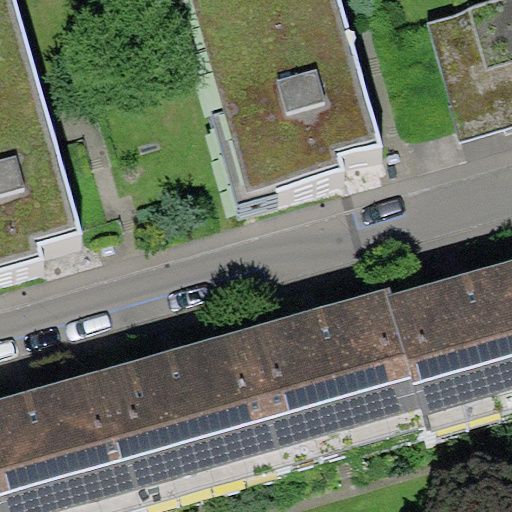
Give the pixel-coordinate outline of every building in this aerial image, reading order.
[(9,0),(0,0),(0,287),(43,275),(39,261),(81,249),(9,0)] [(340,175),(381,163),(334,0),(193,0),(206,45),(212,43),(224,85),(218,87),(249,195),(261,192),(266,211),(300,201),(344,189),(340,175)] [(511,3),(378,42),(405,137),(455,122),(458,131),(511,116),(511,3)] [(511,405),(511,280),(418,307),(393,315),(390,315),(421,424),(423,431),(511,405)] [(244,348),(278,465),(421,424),(390,315),(393,315),(391,307),(271,341),(244,348)] [(278,465),(244,348),(130,381),(101,390),(134,506),(278,465)] [(0,418),(0,511),(110,511),(134,506),(101,390),(0,418)]
